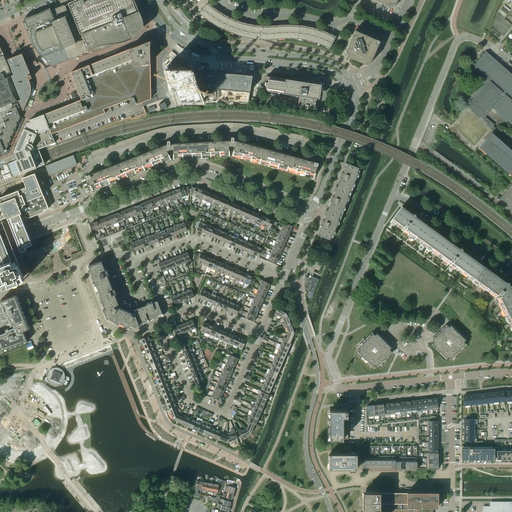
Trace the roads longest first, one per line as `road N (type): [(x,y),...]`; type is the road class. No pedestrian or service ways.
road 1 (residential): [(86,206),(75,177),(178,134),(274,137),(334,161)]
road 2 (unclassified): [(392,195),(457,39),(484,42),(511,63)]
road 3 (tertiary): [(147,0),(192,50),(317,68),(345,87)]
road 4 (tertiary): [(353,83),(320,59),(198,42),(158,0)]
road 5 (residential): [(170,317),(146,255),(192,239),(282,278)]
road 6 (unclassified): [(339,389),(328,356),(392,195)]
road 7 (residential): [(161,321),(191,400),(224,414),(258,335)]
road 8 (residential): [(511,274),(392,195)]
road 9 (residential): [(349,18),(332,24),(261,16),(222,0)]
